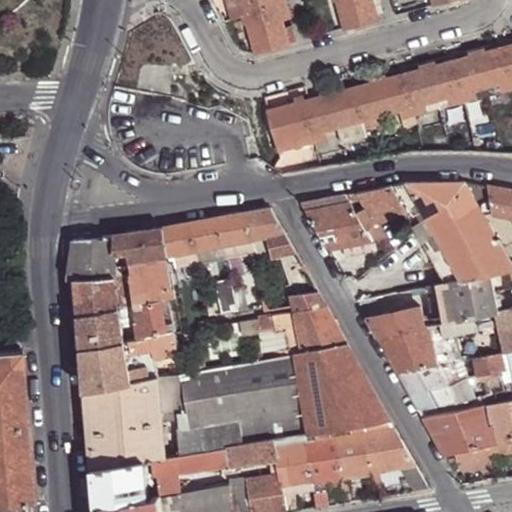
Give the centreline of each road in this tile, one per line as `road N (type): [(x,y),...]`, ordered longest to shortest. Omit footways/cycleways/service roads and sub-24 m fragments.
road 1 (residential): [(454,500),(281,187)]
road 2 (tertiary): [(63,511),(41,239),(46,219)]
road 3 (residential): [(281,187),(405,167),(511,169)]
road 4 (residential): [(46,219),(133,216),(162,199)]
